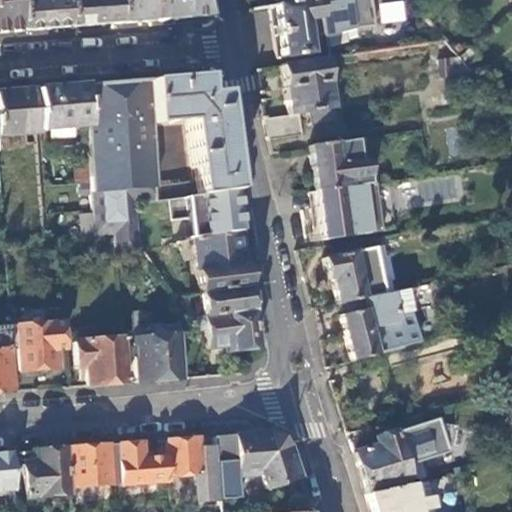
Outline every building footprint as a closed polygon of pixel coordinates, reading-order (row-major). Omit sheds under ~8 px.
[(0,0),(0,33),(19,32),(15,0),(0,0)] [(15,0),(19,32),(40,30),(68,28),(65,0),(15,0)] [(65,0),(68,28),(89,27),(118,24),(116,0),(65,0)] [(116,0),(118,24),(128,23),(150,22),(148,0),(116,0)] [(166,20),(182,19),(179,0),(148,0),(150,22),(166,20)] [(208,17),(206,0),(179,0),(182,19),(193,18),(208,17)] [(368,0),(304,0),(273,5),(281,57),(306,53),(307,61),(321,59),(324,59),(321,39),(353,29),(372,26),(368,0)] [(424,34),(425,44),(444,42),(436,33),(424,34)] [(459,56),(466,65),(475,57),(468,49),(459,56)] [(328,109),(321,59),(307,61),(278,65),(285,115),(261,118),(266,140),(299,135),(296,114),(328,109)] [(470,75),(456,59),(435,62),(437,79),(470,75)] [(200,78),(146,83),(148,127),(184,124),(194,197),(232,193),(218,94),(202,96),(200,78)] [(148,127),(146,83),(109,85),(81,87),(84,129),(85,143),(86,157),(87,164),(88,185),(93,237),(112,235),(114,257),(140,252),(133,205),(153,202),(148,127)] [(84,129),(81,87),(51,90),(30,91),(33,133),(84,129)] [(33,133),(30,91),(7,93),(0,93),(0,136),(33,134),(33,133)] [(353,141),(349,141),(306,148),(312,192),(340,188),(360,185),(367,184),(363,159),(356,161),(353,141)] [(86,157),(85,143),(75,144),(77,158),(86,157)] [(74,186),(88,185),(87,164),(73,165),(74,186)] [(340,188),(312,192),(319,239),(367,232),(360,185),(340,188)] [(238,233),(232,193),(194,197),(190,198),(196,240),(238,233)] [(246,288),(238,233),(196,240),(190,241),(198,294),(246,288)] [(357,298),(382,293),(371,249),(319,259),(324,279),(327,278),(333,304),(347,300),(357,298)] [(249,311),(246,288),(198,294),(202,318),(249,311)] [(417,343),(403,288),(382,293),(357,298),(360,310),(349,312),(337,315),(348,361),(398,348),(404,347),(417,343)] [(347,300),(349,312),(360,310),(357,298),(347,300)] [(255,350),(249,311),(202,318),(194,319),(196,334),(204,333),(207,352),(231,348),(231,354),(255,350)] [(58,326),(10,330),(13,371),(14,375),(53,371),(52,352),(60,352),(58,326)] [(0,394),(9,394),(7,371),(13,371),(10,330),(0,331),(0,394)] [(132,341),(135,384),(153,383),(181,381),(177,337),(132,341)] [(125,385),(121,341),(72,345),(74,371),(83,370),(85,388),(97,387),(125,385)] [(434,418),(393,431),(403,466),(445,453),(444,450),(448,425),(436,423),(434,418)] [(364,495),(409,484),(403,466),(393,431),(392,431),(372,437),(374,445),(351,453),(364,495)] [(267,434),(214,438),(214,447),(218,500),(229,500),(228,480),(235,479),(235,472),(251,471),(256,473),(257,478),(261,490),(296,478),(286,448),(267,434)] [(197,448),(195,439),(177,441),(163,442),(164,458),(166,478),(194,476),(196,501),(218,500),(214,447),(197,448)] [(139,460),(138,444),(121,445),(113,446),(116,485),(166,482),(166,478),(164,458),(139,460)] [(66,489),(91,487),(116,485),(113,446),(81,448),(63,450),(66,489)] [(66,489),(63,450),(47,451),(31,452),(32,464),(20,465),(23,498),(67,495),(66,489)] [(0,454),(0,491),(10,491),(7,454),(0,454)] [(364,495),(369,511),(431,511),(425,480),(409,484),(364,495)] [(91,487),(66,489),(67,495),(77,495),(77,501),(83,507),(92,500),(91,487)]
